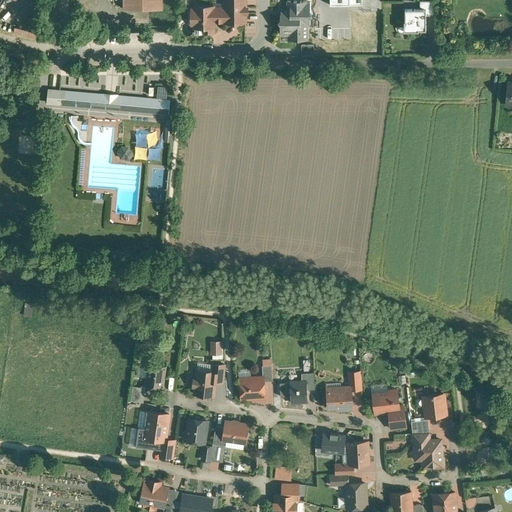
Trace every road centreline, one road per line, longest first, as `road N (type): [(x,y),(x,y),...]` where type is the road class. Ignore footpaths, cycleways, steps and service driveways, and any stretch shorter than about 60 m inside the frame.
road 1 (residential): [(180,93),(189,67),(511,64)]
road 2 (residential): [(265,414),(378,429),(382,483),(511,473)]
road 3 (residential): [(0,443),(262,485)]
road 4 (residential): [(66,43),(243,50),(258,45),(265,30)]
